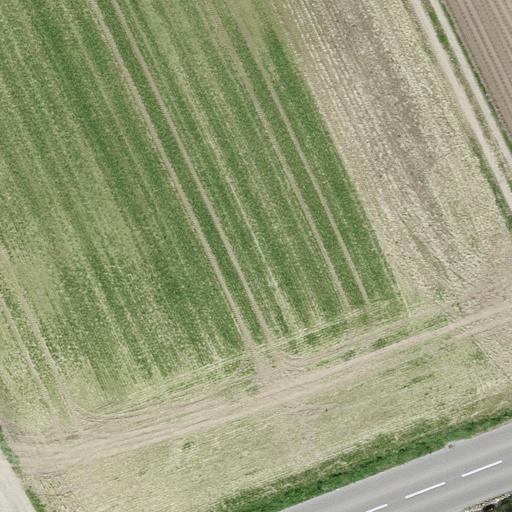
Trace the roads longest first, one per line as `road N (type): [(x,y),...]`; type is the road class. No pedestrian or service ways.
road 1 (track): [(511,190),(422,0)]
road 2 (secondary): [(366,511),(511,457)]
